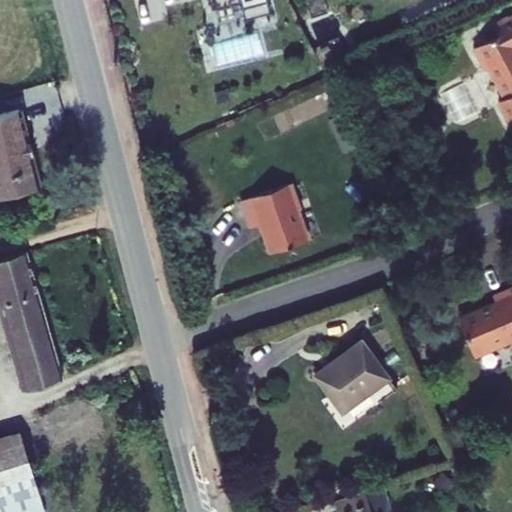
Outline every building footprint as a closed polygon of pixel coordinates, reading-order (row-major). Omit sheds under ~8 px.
[(511,48),(511,15),(481,32),(485,41),(458,55),(468,75),(474,72),(491,105),(481,110),(493,134),(511,124),(511,111),(505,99),(511,95),(511,72),(502,53),(511,48)] [(0,119),(0,198),(20,193),(0,119)] [(273,189),(224,205),(234,235),(243,232),(252,257),(290,244),(279,213),(281,212),(273,189)] [(26,250),(0,257),(0,297),(26,389),(63,378),(26,250)] [(455,314),(471,351),(502,337),(504,341),(511,337),(511,282),(489,293),(492,298),(455,314)] [(502,337),(471,351),(473,355),(504,341),(502,337)] [(356,343),(306,374),(328,415),(380,382),(356,343)] [(80,406),(12,433),(24,463),(92,436),(80,406)] [(32,511),(12,447),(0,451),(0,511),(32,511)] [(363,511),(360,502),(328,511),(363,511)]
